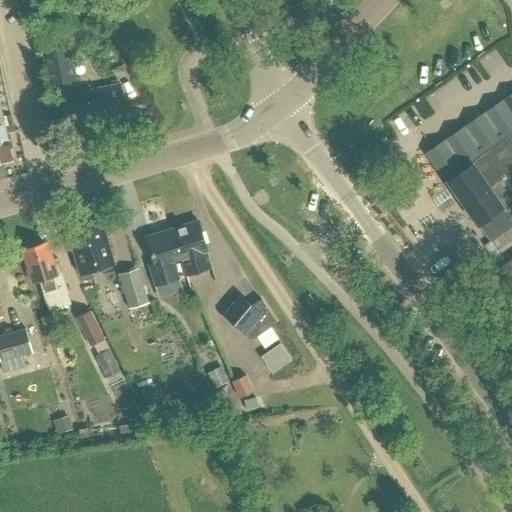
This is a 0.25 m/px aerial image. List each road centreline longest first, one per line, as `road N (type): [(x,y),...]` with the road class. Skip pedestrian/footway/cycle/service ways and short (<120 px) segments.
road 1 (track): [(193,148),(226,219),(424,511)]
road 2 (tertiary): [(511,424),(279,107)]
road 3 (tertiary): [(0,205),(217,141),(279,107)]
road 4 (tertiary): [(279,107),(384,0)]
